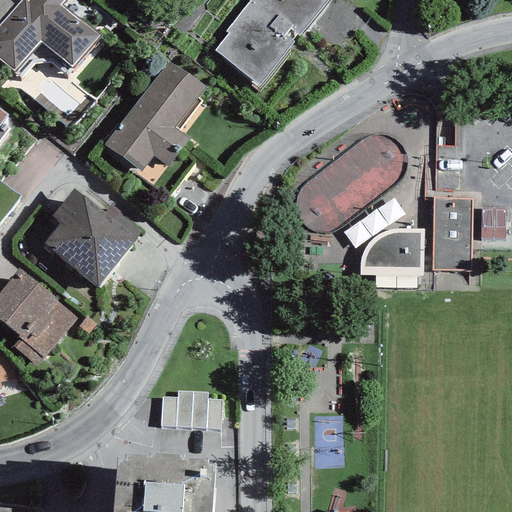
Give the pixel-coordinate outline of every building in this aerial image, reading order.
[(0,0),(0,27),(17,5),(10,0),(0,0)] [(32,0),(0,39),(0,57),(21,75),(44,47),(74,72),(102,38),(67,9),(74,0),(32,0)] [(332,0),(264,0),(220,59),(263,92),(332,0)] [(209,92),(172,65),(112,146),(153,176),(158,168),(168,176),(188,149),(174,140),(209,92)] [(0,144),(9,133),(2,127),(7,120),(0,114),(0,144)] [(384,135),(298,198),(325,234),(364,206),(361,202),(408,167),(384,135)] [(472,201),(433,200),(432,272),(471,273),(472,201)] [(146,256),(80,202),(45,244),(78,270),(71,278),(104,306),(146,256)] [(506,210),(481,210),(481,241),(506,241),(506,210)] [(363,261),(361,277),(422,277),(422,233),(393,233),(386,235),(378,239),(371,245),(366,253),(363,261)] [(80,322),(25,275),(0,305),(0,331),(42,367),(80,322)] [(0,406),(1,406),(0,403),(0,378),(16,374),(12,360),(0,362),(0,406)] [(225,436),(226,401),(164,401),(164,436),(225,436)] [(124,471),(116,470),(113,511),(212,511),(214,479),(208,479),(208,473),(184,472),(184,469),(149,467),(149,469),(124,468),(124,471)]
